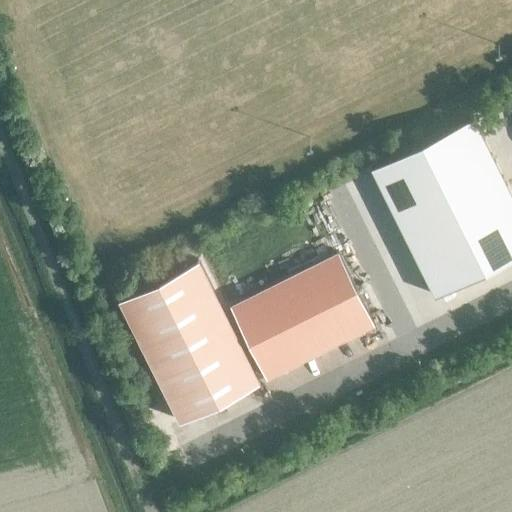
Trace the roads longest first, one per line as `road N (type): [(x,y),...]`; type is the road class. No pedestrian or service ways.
road 1 (unclassified): [(408,339),(196,443)]
road 2 (unclassified): [(346,205),(408,339)]
